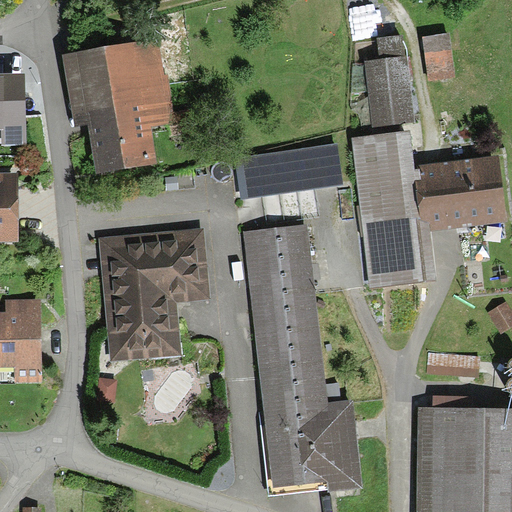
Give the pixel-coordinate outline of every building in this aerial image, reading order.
[(448,36),(427,37),(430,79),(451,78),(448,36)] [(373,140),(354,142),(369,284),(431,277),(426,228),(507,220),(501,164),(421,173),(417,135),(410,136),(400,40),(381,42),(383,65),(366,67),(373,140)] [(80,57),(96,171),(158,163),(142,49),(80,57)] [(24,79),(0,79),(0,125),(25,124),(24,79)] [(337,148),(234,163),(240,199),(343,183),(337,148)] [(18,180),(0,179),(0,239),(18,240),(18,180)] [(305,228),(242,235),(269,494),(362,484),(353,406),(325,409),(305,228)] [(208,298),(201,232),(101,243),(114,362),(176,356),(170,302),(208,298)] [(13,379),(39,379),(39,303),(7,303),(7,319),(0,319),(0,369),(13,369),(13,379)] [(511,323),(511,318),(505,308),(489,318),(499,332),(511,323)] [(511,511),(511,412),(429,412),(428,511),(511,511)]
